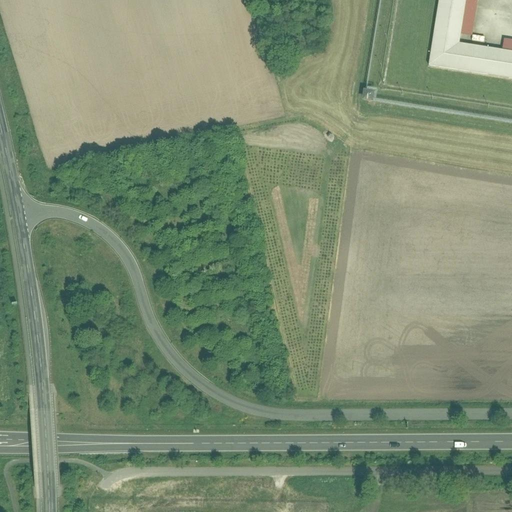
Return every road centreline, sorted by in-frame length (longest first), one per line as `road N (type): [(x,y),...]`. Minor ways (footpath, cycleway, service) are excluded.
road 1 (unclassified): [(19,214),(68,215),(115,242),(172,358),(239,405),(303,416),(511,414)]
road 2 (primary): [(511,443),(0,444)]
road 3 (track): [(511,471),(126,474),(106,485)]
road 4 (tertiary): [(50,511),(19,214)]
